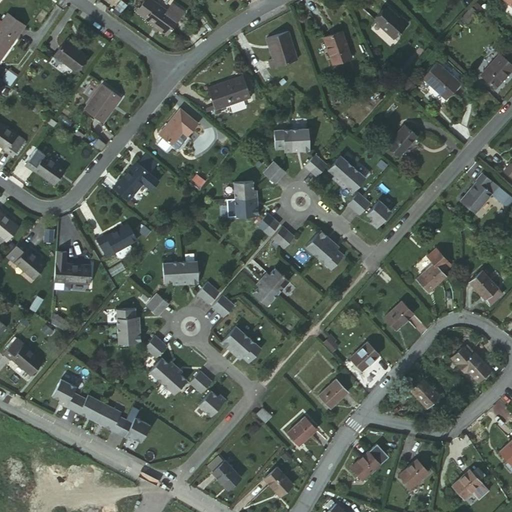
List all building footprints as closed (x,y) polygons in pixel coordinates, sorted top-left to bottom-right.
[(134,0),(128,10),(137,17),(145,5),(139,0),(134,0)] [(511,0),(501,0),(511,9),(511,0)] [(106,4),(102,10),(108,14),(112,8),(106,4)] [(154,11),(167,20),(172,13),(160,4),(154,11)] [(162,28),(167,20),(154,11),(145,5),(137,17),(135,19),(157,35),(162,28)] [(389,7),(382,13),(376,21),(395,39),(407,25),(389,7)] [(0,45),(13,26),(0,16),(0,45)] [(277,65),(303,55),(292,25),(271,33),(278,53),(272,55),(277,65)] [(339,59),(357,52),(347,25),(330,32),(339,59)] [(64,71),(76,57),(55,40),(43,55),(64,71)] [(478,76),(493,90),(511,70),(511,66),(499,54),(478,76)] [(450,92),(458,84),(433,60),(418,75),(443,100),(450,92)] [(225,73),(210,78),(218,101),(254,90),(246,65),(238,69),(239,71),(226,76),(225,73)] [(10,86),(17,78),(9,71),(2,80),(10,86)] [(98,121),(115,95),(98,84),(81,110),(98,121)] [(201,114),(184,100),(163,126),(175,136),(186,123),(190,127),(201,114)] [(395,152),(413,133),(401,122),(383,140),(395,152)] [(282,147),(282,150),(307,148),(306,126),(272,128),(273,147),(282,147)] [(189,132),(183,127),(175,136),(180,140),(182,140),(189,132)] [(0,151),(8,156),(18,139),(9,133),(8,134),(0,129),(0,151)] [(92,145),(100,150),(105,144),(97,139),(92,145)] [(51,184),(60,170),(39,156),(40,155),(30,148),(19,166),(28,171),(29,170),(51,184)] [(146,151),(138,159),(150,170),(158,162),(146,151)] [(311,151),(301,164),(313,174),(323,162),(311,151)] [(338,153),(326,167),(332,172),(330,175),(342,185),(344,183),(350,188),(363,174),(338,153)] [(271,158),(261,170),(273,181),(283,168),(271,158)] [(150,171),(150,170),(138,159),(137,159),(121,178),(119,177),(112,184),(128,198),(135,191),(133,190),(142,179),(151,186),(158,178),(150,171)] [(511,161),(507,169),(504,167),(497,176),(511,188),(511,161)] [(509,201),(496,190),(477,175),(471,183),(473,185),(457,205),(471,216),(487,195),(503,208),(509,201)] [(234,215),(256,213),(255,188),(252,187),(251,179),(232,181),(234,215)] [(356,189),(345,202),(357,212),(367,200),(356,189)] [(369,219),(375,224),(389,208),(377,196),(364,211),(371,217),(369,219)] [(255,222),(267,233),(278,221),(266,210),(255,222)] [(0,237),(3,240),(13,227),(0,216),(0,237)] [(124,237),(132,233),(124,217),(102,229),(101,226),(91,231),(102,252),(111,247),(110,244),(124,237)] [(271,236),(283,246),(293,234),(281,224),(271,236)] [(318,227),(304,244),(329,266),(342,251),(335,246),(337,244),(318,227)] [(30,271),(42,257),(23,242),(23,241),(15,236),(3,252),(11,258),(12,256),(30,271)] [(127,243),(124,237),(110,244),(111,247),(113,250),(116,251),(126,246),(127,243)] [(52,248),(52,259),(62,259),(62,248),(52,248)] [(425,259),(432,266),(441,275),(449,267),(433,251),(425,259)] [(52,259),(52,280),(62,281),(62,279),(89,279),(88,261),(63,260),(62,259),(52,259)] [(161,262),(162,281),(171,280),(171,283),(196,281),(195,260),(161,262)] [(111,276),(124,270),(121,263),(108,269),(111,276)] [(251,291),(265,304),(287,278),(273,265),(267,272),(265,270),(254,282),(256,284),(251,291)] [(428,293),(444,278),(432,266),(416,281),(428,293)] [(484,294),(497,284),(481,267),(469,278),(484,294)] [(206,279),(195,290),(207,301),(218,289),(206,279)] [(155,291),(145,303),(157,314),(167,301),(155,291)] [(221,292),(211,304),(223,315),(233,303),(221,292)] [(396,331),(413,315),(402,304),(385,319),(396,331)] [(133,307),(115,308),(117,342),(139,341),(138,328),(137,316),(134,316),(133,307)] [(69,318),(58,311),(54,318),(64,325),(69,318)] [(260,346),(234,324),(219,341),(238,357),(241,355),(247,360),(260,346)] [(143,344),(155,355),(165,343),(153,332),(143,344)] [(29,372),(41,358),(22,343),(23,341),(14,334),(1,351),(11,359),(12,357),(29,372)] [(361,371),(377,355),(366,342),(349,358),(361,371)] [(461,369),(463,367),(458,361),(470,349),(464,342),(460,345),(459,344),(448,355),(461,369)] [(487,367),(470,349),(458,361),(463,367),(474,379),(487,367)] [(173,392),(186,378),(179,372),(181,370),(169,359),(167,362),(161,356),(148,370),(173,392)] [(16,365),(12,369),(26,382),(30,378),(16,365)] [(198,371),(188,382),(200,393),(210,381),(198,371)] [(60,378),(51,395),(59,399),(57,402),(131,439),(132,436),(140,440),(149,423),(134,416),(131,421),(118,415),(120,410),(87,394),(85,398),(72,391),(75,386),(60,378)] [(421,378),(409,389),(425,406),(437,394),(421,378)] [(329,408),(345,392),(333,380),(317,394),(329,408)] [(210,388),(197,402),(210,413),(224,396),(219,391),(217,394),(210,388)] [(262,408),(256,414),(265,423),(271,416),(262,408)] [(296,445),(313,429),(302,416),(284,431),(296,445)] [(510,461),(511,459),(511,437),(496,452),(504,462),(507,465),(510,461)] [(379,457),(372,449),(368,453),(375,461),(379,457)] [(359,478),(376,462),(375,461),(368,453),(365,450),(348,465),(359,478)] [(206,463),(211,469),(222,461),(217,455),(206,463)] [(409,487),(427,473),(416,459),(397,474),(409,487)] [(225,488),(237,477),(223,460),(222,461),(211,469),(210,471),(225,488)] [(504,462),(501,465),(508,473),(511,469),(511,462),(510,461),(507,465),(504,462)] [(276,495),(290,485),(276,468),(262,479),(276,495)] [(481,490),(474,481),(462,468),(446,483),(458,496),(465,490),(472,498),(481,490)] [(342,511),(334,502),(322,511),(342,511)]
